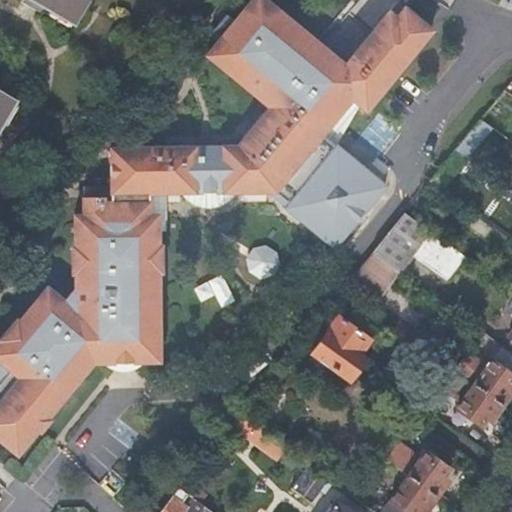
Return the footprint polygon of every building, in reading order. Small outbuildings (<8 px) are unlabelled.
[(160,229),(168,229),(167,191),(187,191),(197,199),(206,201),(216,201),(225,199),(233,192),(234,190),(270,190),(288,205),(287,206),(324,236),(335,222),(347,234),(376,198),(364,187),(375,174),(339,144),(338,145),(330,139),(360,102),(368,109),(434,29),(406,6),(398,16),(391,10),(346,64),(268,0),(252,0),(236,20),(244,26),(239,32),(231,26),(209,53),(272,105),(239,145),(112,146),(113,191),(122,191),(122,204),(114,204),(114,200),(105,200),(105,195),(85,195),(85,214),(76,214),(76,246),(85,246),(86,271),(77,271),(77,287),(66,300),(55,291),(47,301),(40,296),(19,320),(26,326),(11,345),(4,339),(0,344),(0,395),(8,402),(4,406),(6,408),(3,412),(0,409),(0,437),(19,453),(41,426),(34,421),(41,412),(48,417),(68,393),(62,387),(87,356),(87,352),(102,352),(103,361),(117,361),(117,364),(135,364),(135,360),(148,360),(148,352),(162,352),(161,323),(151,323),(151,302),(161,302),(161,270),(152,270),(152,245),(161,245),(160,229)] [(39,0),(77,22),(90,0),(39,0)] [(0,125),(17,97),(0,87),(0,125)] [(511,98),(511,91),(507,88),(490,109),(483,118),(491,123),(511,98)] [(483,118),(469,136),(481,146),(495,127),(491,123),(483,118)] [(441,185),(466,155),(458,149),(433,180),(441,185)] [(415,217),(441,185),(433,180),(407,211),(415,217)] [(465,253),(415,217),(407,211),(376,249),(403,269),(414,253),(449,278),(465,253)] [(324,236),(336,247),(347,234),(335,222),(324,236)] [(376,249),(350,280),(378,299),(403,269),(376,249)] [(48,285),(40,296),(47,301),(55,291),(48,285)] [(340,315),(314,351),(352,378),(367,357),(361,353),(371,338),(340,315)] [(511,371),(511,348),(507,345),(496,360),(511,371)] [(477,382),(505,403),(511,393),(511,371),(496,360),(494,358),(489,365),(469,350),(456,367),(477,382)] [(148,352),(148,360),(162,360),(162,352),(148,352)] [(464,400),(477,382),(456,367),(443,385),(464,400)] [(493,419),(505,403),(477,382),(464,400),(458,407),(483,425),(489,417),(493,419)] [(243,411),(233,423),(250,435),(258,423),(243,411)] [(41,426),(48,417),(41,412),(34,421),(41,426)] [(258,423),(250,435),(279,457),(288,444),(258,423)] [(410,474),(438,494),(450,477),(447,475),(452,467),(428,449),(410,474)] [(330,476),(313,463),(295,488),(312,500),(330,476)] [(381,511),(419,511),(423,509),(425,511),(438,494),(410,474),(381,511)] [(216,511),(181,487),(170,500),(185,511),(184,511),(216,511)] [(350,511),(337,502),(329,511),(350,511)]
